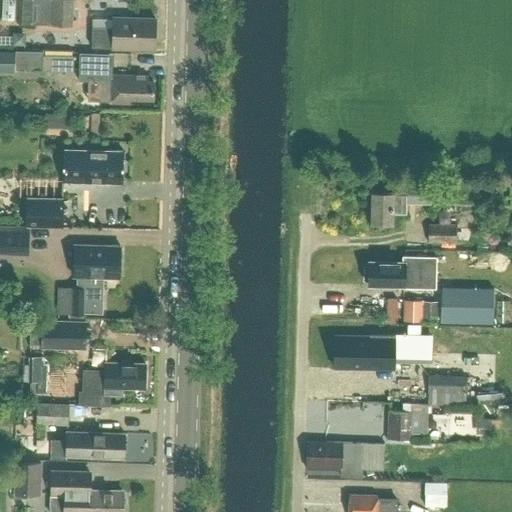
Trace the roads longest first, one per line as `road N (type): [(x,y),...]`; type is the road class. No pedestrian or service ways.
road 1 (secondary): [(185,511),(197,0)]
road 2 (residential): [(296,511),(304,212)]
